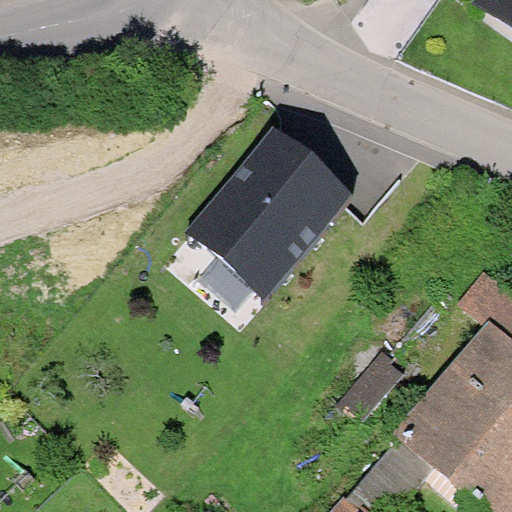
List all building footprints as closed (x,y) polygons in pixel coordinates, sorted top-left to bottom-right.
[(511,0),(493,0),(488,7),(511,24),(511,0)] [(361,204),(283,128),(188,225),(267,301),(361,204)] [(511,316),(511,314),(511,297),(491,278),(467,308),(496,335),(511,316)] [(496,335),(511,348),(511,317),(511,316),(496,335)] [(438,471),(445,476),(473,502),(485,511),(511,511),(511,348),(496,335),(404,441),(438,471)] [(370,379),(344,409),(363,426),(390,394),(370,379)] [(350,503),(359,511),(401,511),(438,471),(404,441),(350,503)] [(464,511),(473,502),(445,476),(435,486),(464,511)] [(359,511),(350,503),(342,511),(359,511)]
